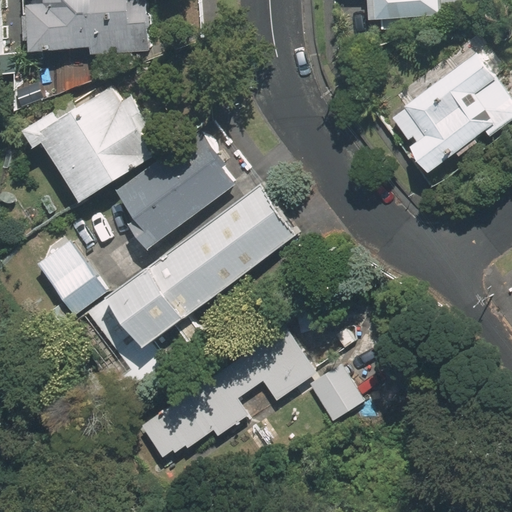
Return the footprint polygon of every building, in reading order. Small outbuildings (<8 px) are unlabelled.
[(157,0),(42,0),(43,45),(99,44),(100,50),(158,49),(157,0)] [(381,0),(383,26),(433,23),(433,15),(456,13),(454,0),(381,0)] [(511,75),(479,33),(446,58),(458,74),(402,117),(446,173),(511,120),(511,75)] [(132,98),(117,74),(39,124),(49,140),(56,135),(98,200),(172,152),(151,120),(159,115),(144,91),(132,98)] [(161,244),(246,176),(216,139),(178,170),(167,156),(128,187),(139,201),(132,207),(161,244)] [(167,339),(303,232),(264,183),(120,296),(75,239),(45,263),(87,316),(77,325),(130,392),(179,354),(167,339)] [(375,325),(342,279),(149,419),(175,456),(203,436),(209,445),(257,410),(247,397),(272,379),(286,398),(325,370),(317,358),(350,334),(354,340),(375,325)] [(371,397),(349,363),(316,385),(338,418),(371,397)]
